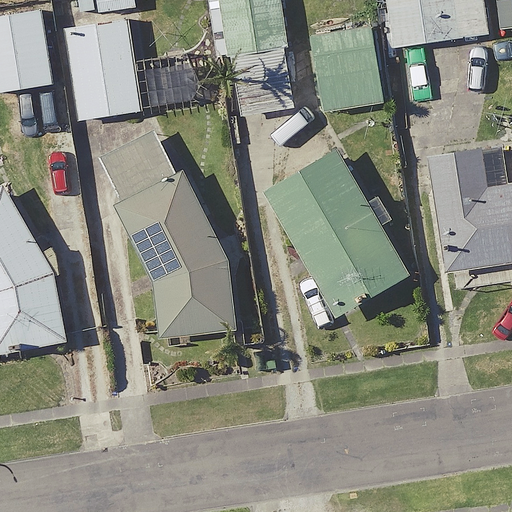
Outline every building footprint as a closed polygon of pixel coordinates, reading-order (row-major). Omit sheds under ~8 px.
[(90,0),(92,12),(131,6),(129,0),(90,0)] [(286,103),(271,0),(216,0),(232,111),(286,103)] [(479,31),(475,0),(377,0),(383,42),(479,31)] [(0,84),(44,77),(32,3),(0,7),(0,84)] [(131,59),(122,12),(55,25),(73,116),(182,95),(173,51),(131,59)] [(375,96),(363,18),(304,28),(316,106),(375,96)] [(337,141),(258,180),(324,313),(402,275),(337,141)] [(511,175),(480,181),(474,141),(424,149),(442,265),(506,255),(510,280),(511,279),(511,175)] [(113,197),(113,198),(155,270),(162,330),(229,322),(221,261),(173,166),(113,197)] [(0,179),(0,344),(57,329),(43,256),(0,179)]
